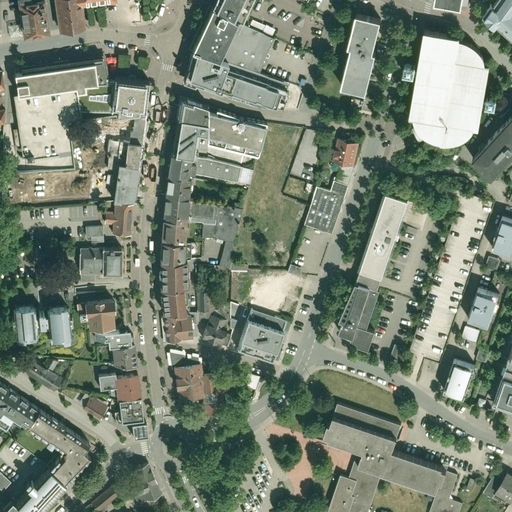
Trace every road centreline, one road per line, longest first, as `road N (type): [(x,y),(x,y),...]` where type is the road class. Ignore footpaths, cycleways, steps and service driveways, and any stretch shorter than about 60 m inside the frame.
road 1 (residential): [(404,2),(380,123),(305,347)]
road 2 (tertiary): [(165,82),(144,257),(165,429)]
road 3 (residential): [(511,443),(410,387),(305,347)]
road 4 (tertiary): [(0,53),(90,35),(172,44)]
road 5 (residential): [(125,454),(9,369)]
road 6 (residential): [(165,82),(300,117)]
road 7 (residential): [(296,369),(244,417),(194,437)]
road 8 (residential): [(337,0),(300,117)]
